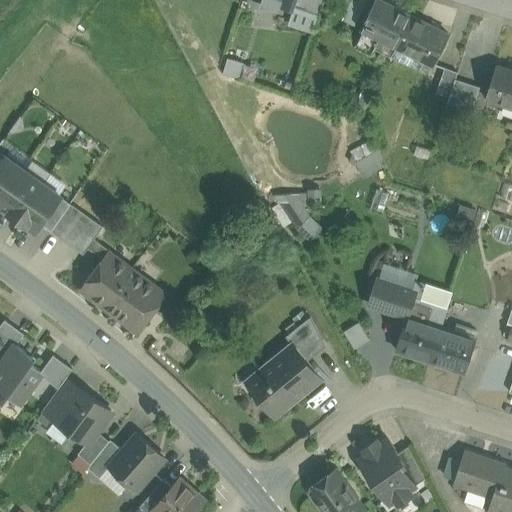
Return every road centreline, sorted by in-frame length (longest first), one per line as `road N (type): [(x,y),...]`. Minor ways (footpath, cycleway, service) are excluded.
road 1 (tertiary): [(0,268),(137,375),(253,497)]
road 2 (residential): [(253,497),(370,402),(391,396),(511,431)]
